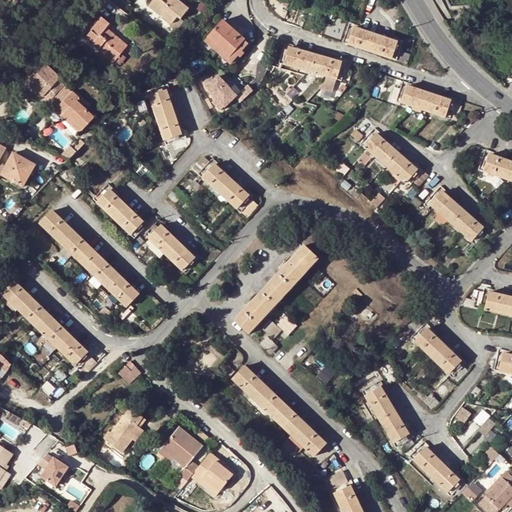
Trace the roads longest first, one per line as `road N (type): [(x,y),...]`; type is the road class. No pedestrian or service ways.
road 1 (residential): [(400,511),(368,459),(192,297)]
road 2 (residential): [(470,74),(437,82),(305,38),(283,29),(257,0)]
road 3 (residential): [(450,292),(351,215),(274,198)]
road 4 (residential): [(121,344),(266,474)]
road 5 (residential): [(147,202),(192,152),(209,146),(274,198)]
road 6 (residential): [(66,203),(181,308)]
road 7 (residential): [(274,198),(192,297)]
road 8 (residential): [(0,89),(81,0)]
